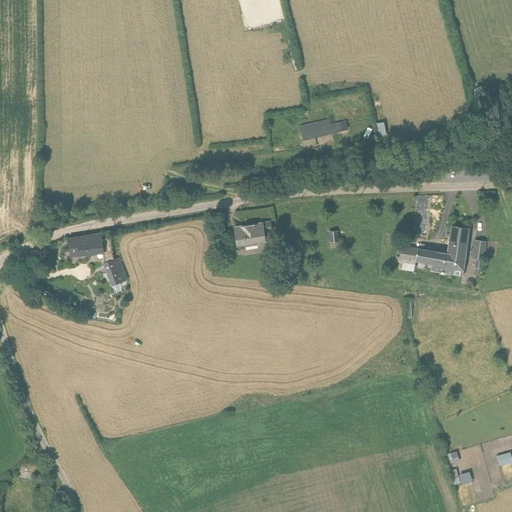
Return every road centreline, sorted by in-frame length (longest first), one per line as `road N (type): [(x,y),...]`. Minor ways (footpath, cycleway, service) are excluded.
road 1 (unclassified): [(511,181),(229,202),(59,232),(0,261)]
road 2 (unclassified): [(0,325),(16,383),(73,511)]
